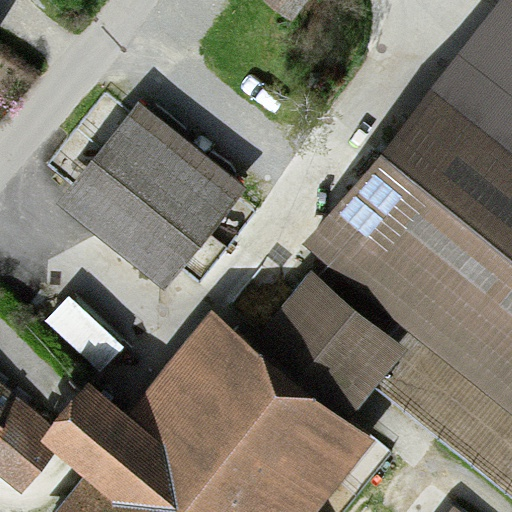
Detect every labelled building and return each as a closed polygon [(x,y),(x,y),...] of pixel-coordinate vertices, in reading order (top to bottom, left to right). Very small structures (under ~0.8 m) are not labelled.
[(299,0),(275,0),(291,12),(299,0)] [(511,127),(447,76),(317,236),(511,392),(511,127)] [(79,188),(173,264),(232,192),(138,116),(79,188)] [(321,267),(289,309),(260,346),(354,419),(415,341),(321,267)] [(349,511),(396,452),(354,419),(260,346),(235,327),(86,511),(247,511),(252,507),(258,511),(349,511)] [(55,430),(0,387),(0,458),(3,461),(16,444),(33,458),(55,430)] [(442,511),(464,511),(451,501),(442,511)]
